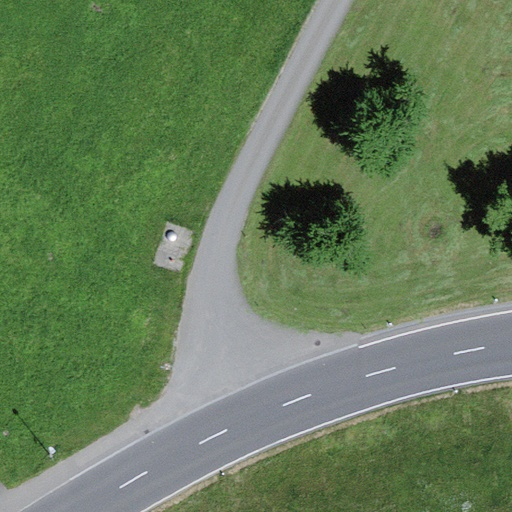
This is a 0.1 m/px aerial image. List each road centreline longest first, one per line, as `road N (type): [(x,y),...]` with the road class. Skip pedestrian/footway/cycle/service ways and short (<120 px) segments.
road 1 (secondary): [(85,511),(192,446),(319,390),(511,344)]
road 2 (track): [(239,424),(219,305),(229,230),(349,0)]
